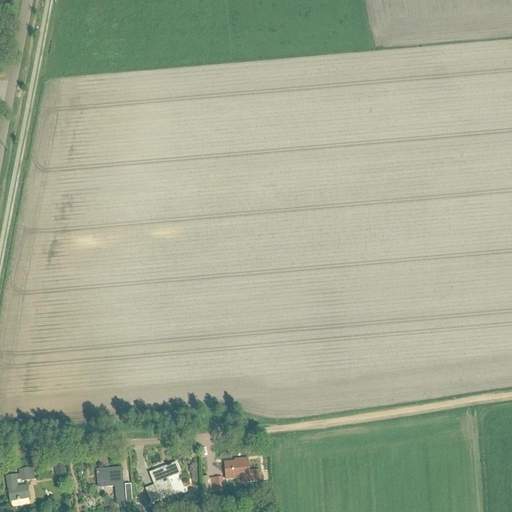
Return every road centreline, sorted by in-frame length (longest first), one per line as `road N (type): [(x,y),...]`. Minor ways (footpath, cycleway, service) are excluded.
road 1 (unclassified): [(0,454),(274,430)]
road 2 (track): [(274,430),(511,396)]
road 3 (unknown): [(42,0),(0,221)]
road 4 (unclassified): [(0,151),(28,0)]
